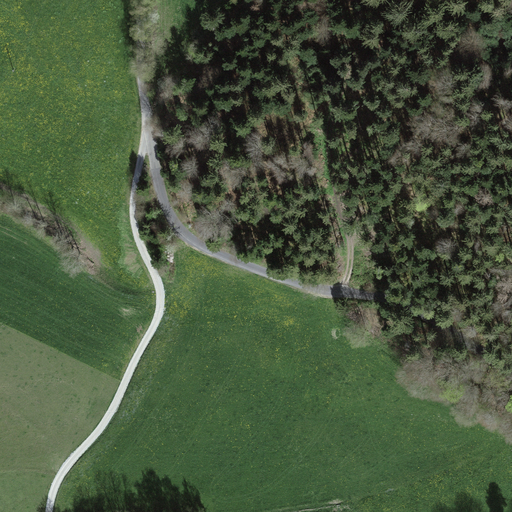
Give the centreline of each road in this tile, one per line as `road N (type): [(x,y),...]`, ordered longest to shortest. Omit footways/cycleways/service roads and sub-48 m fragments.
road 1 (unclassified): [(511,375),(395,299),(285,281),(213,254),(177,228),(147,148),(139,0)]
road 2 (track): [(48,511),(59,476),(106,422),(163,306),(131,208),(147,148)]
